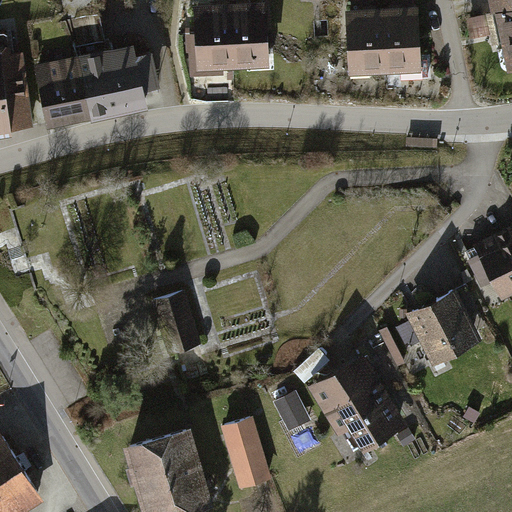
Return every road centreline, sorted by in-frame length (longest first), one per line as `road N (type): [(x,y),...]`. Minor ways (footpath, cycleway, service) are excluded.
road 1 (residential): [(494,124),(174,122),(0,165)]
road 2 (residential): [(494,124),(473,202),(344,335)]
road 3 (tertiary): [(0,349),(103,511)]
